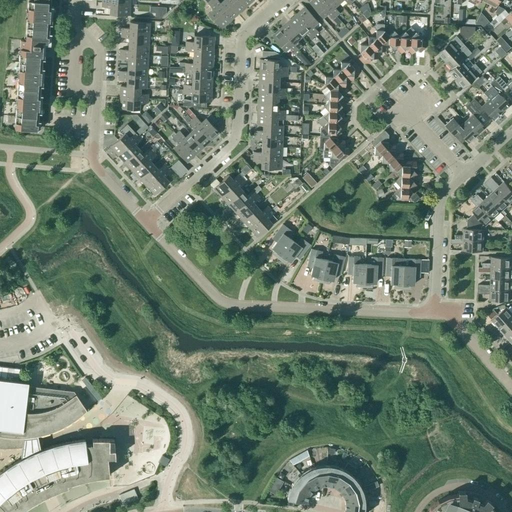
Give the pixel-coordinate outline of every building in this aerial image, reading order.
[(27,0),(27,14),(49,15),(50,9),(47,9),(47,0),(27,0)] [(221,29),(230,21),(211,0),(208,4),(213,10),(208,14),(221,29)] [(223,0),(220,3),(217,0),(211,0),(230,21),(238,14),(225,0),(223,0)] [(225,0),(238,14),(246,7),(239,0),(225,0)] [(332,19),(336,16),(321,0),(312,0),(309,3),(322,18),(327,13),(332,19)] [(334,7),(339,3),(335,0),(321,0),(336,16),(339,13),(334,7)] [(368,0),(360,3),(364,13),(372,10),(368,0)] [(486,0),(485,3),(491,6),(488,11),(493,13),(495,8),(496,8),(499,0),(486,0)] [(129,15),(130,4),(102,2),(102,7),(110,8),(109,14),(129,15)] [(498,6),(495,13),(499,15),(504,10),(505,10),(504,9),(498,6)] [(154,17),(161,17),(165,14),(166,8),(155,7),(155,13),(154,17)] [(296,14),(315,35),(318,32),(313,26),(318,22),(304,7),(296,14)] [(511,25),(511,10),(508,14),(504,10),(499,15),(490,23),(489,24),(493,28),(500,22),(503,25),(508,21),(511,25)] [(49,21),(49,15),(27,14),(25,35),(26,35),(25,40),(25,41),(43,42),(48,42),(48,36),(46,36),(47,21),(49,21)] [(311,38),(315,35),(296,14),(288,21),(301,36),(306,32),(311,38)] [(486,19),(481,24),(484,28),(489,24),(490,23),(486,19)] [(297,40),(301,36),(288,21),(280,29),(298,49),(302,46),(297,40)] [(121,32),(149,34),(150,23),(130,22),(129,28),(121,28),(121,32)] [(460,26),(459,33),(465,40),(474,32),(474,27),(460,26)] [(295,52),(298,49),(280,29),(272,36),(285,51),(289,47),(295,52)] [(388,44),(389,36),(384,31),(376,30),(375,38),(381,44),(380,51),(385,52),(385,44),(388,44)] [(399,44),(399,37),(394,31),(389,36),(388,44),(393,50),(396,48),(401,53),(404,50),(399,44)] [(148,45),(149,34),(121,32),(121,37),(129,38),(128,44),(148,45)] [(410,45),(410,37),(405,32),(399,37),(399,44),(404,50),(406,48),(411,54),(415,51),(410,45)] [(410,45),(415,51),(417,49),(420,52),(425,48),(425,42),(421,42),(421,38),(416,32),(410,37),(410,45)] [(185,46),(213,47),(214,36),(194,35),(194,42),(186,41),(185,46)] [(351,37),(347,41),(351,46),(355,41),(351,37)] [(381,44),(375,38),(368,37),(367,45),(373,51),(372,59),(377,59),(377,51),(380,51),(381,44)] [(457,50),(463,45),(456,37),(450,41),(437,53),(444,61),(457,50)] [(25,41),(25,40),(20,40),(19,54),(18,75),(40,77),(41,71),(38,71),(39,56),(42,56),(43,42),(25,41)] [(148,55),(148,45),(128,44),(128,50),(120,49),(120,54),(148,55)] [(506,44),(502,48),(503,49),(506,52),(510,48),(508,45),(506,44)] [(373,51),(367,45),(360,45),(359,52),(362,55),(359,58),(363,63),(369,63),(369,58),(372,59),(373,51)] [(467,56),(470,53),(463,45),(457,50),(444,61),(451,69),(467,56)] [(213,58),(213,47),(185,46),(185,51),(193,51),(193,57),(213,58)] [(500,47),(494,51),(501,58),(506,53),(500,46),(500,47)] [(147,66),(148,55),(120,54),(120,59),(128,59),(127,65),(147,66)] [(470,59),(467,56),(451,69),(448,72),(455,80),(469,68),(465,64),(470,59)] [(212,69),(213,58),(193,57),(193,63),(185,63),(184,68),(212,69)] [(259,70),(287,72),(287,67),(279,66),(280,60),(260,59),(259,70)] [(345,75),(353,76),(353,73),(358,73),(358,67),(354,62),(351,65),(348,62),(341,62),(340,69),(345,75)] [(147,77),(147,66),(127,65),(127,71),(119,71),(119,76),(147,77)] [(212,80),(212,69),(184,68),(184,72),(192,73),(192,79),(212,80)] [(469,68),(455,80),(463,88),(476,76),(481,72),(478,68),(473,73),(469,68)] [(345,75),(340,69),(333,69),(332,77),(337,83),(345,83),(345,80),(353,80),(353,76),(345,75)] [(287,76),(287,72),(259,70),(259,81),(279,82),(279,76),(287,76)] [(40,83),(40,77),(18,75),(16,102),(39,104),(39,98),(37,98),(38,83),(40,83)] [(146,88),(147,77),(119,76),(118,80),(126,81),(126,86),(126,87),(140,88),(146,88)] [(337,83),(332,77),(325,76),(324,84),(329,90),(337,90),(337,87),(345,88),(345,83),(337,83)] [(511,78),(506,84),(499,76),(494,80),(504,91),(508,87),(511,91),(511,78)] [(211,91),(212,80),(192,79),(192,85),(184,84),(183,89),(211,91)] [(500,95),(504,91),(494,80),(490,84),(497,92),(489,99),(501,113),(509,105),(500,95)] [(278,88),(279,82),(259,81),(258,92),(286,93),(286,88),(278,88)] [(126,87),(126,86),(120,86),(120,97),(147,99),(148,94),(140,94),(140,88),(126,87)] [(211,102),(211,91),(183,89),(178,89),(178,94),(191,94),(191,107),(206,108),(206,102),(211,102)] [(342,96),(337,90),(329,90),(323,95),(328,100),(336,101),(341,107),(345,104),(340,98),(342,96)] [(286,98),(286,93),(258,92),(258,103),(278,104),(278,98),(286,98)] [(147,104),(147,99),(120,97),(119,109),(139,110),(139,103),(147,104)] [(501,113),(489,99),(481,107),(474,99),(470,103),(479,113),(483,109),(493,120),(501,113)] [(339,109),(341,107),(336,101),(328,100),(323,105),(328,111),(336,111),(341,117),(344,114),(339,109)] [(38,110),(39,104),(16,102),(15,124),(14,129),(37,131),(37,124),(35,124),(36,109),(38,110)] [(159,103),(152,109),(157,115),(164,109),(159,103)] [(277,110),(278,104),(258,103),(257,114),(285,115),(285,110),(277,110)] [(475,117),(479,113),(470,103),(465,107),(472,115),(464,122),(476,135),(485,128),(475,117)] [(189,109),(185,112),(192,119),(195,116),(189,109)] [(146,111),(141,116),(148,123),(153,119),(146,111)] [(328,111),(322,116),(317,122),(322,127),(327,122),(335,122),(340,128),(344,125),(339,119),(341,117),(336,111),(328,111)] [(159,116),(159,117),(164,122),(168,118),(163,113),(159,116)] [(285,120),(285,115),(257,114),(257,125),(263,125),(277,125),(277,119),(285,120)] [(184,118),(183,118),(187,123),(188,122),(191,119),(187,115),(184,118)] [(192,120),(211,140),(219,133),(206,118),(201,122),(195,116),(192,119),(192,120)] [(203,148),(211,140),(192,120),(188,123),(194,129),(189,133),(203,148)] [(476,135),(464,122),(456,129),(449,121),(445,125),(454,136),(459,132),(468,143),(476,135)] [(338,130),(340,128),(335,122),(327,122),(322,127),(320,129),(319,136),(321,136),(329,136),(330,136),(337,137),(341,133),(338,130)] [(137,130),(136,131),(139,135),(148,127),(145,123),(141,127),(137,130)] [(254,135),(282,136),(283,125),(277,125),(263,125),(263,131),(254,130),(254,135)] [(152,129),(148,132),(152,137),(157,133),(152,129)] [(203,148),(189,133),(185,137),(180,131),(176,134),(195,155),(203,148)] [(387,150),(395,150),(395,146),(388,145),(388,135),(385,131),(371,143),(374,147),(374,155),(381,155),(387,150)] [(117,155),(138,136),(135,132),(129,138),(124,133),(110,146),(117,155)] [(187,162),(195,155),(176,134),(172,138),(178,143),(173,148),(187,162)] [(282,147),(282,136),(254,135),(254,140),(262,140),(262,146),(282,147)] [(125,163),(139,149),(135,145),(141,139),(138,136),(117,155),(125,163)] [(320,150),(323,150),(330,150),(336,145),(344,145),(344,141),(337,140),(337,137),(330,136),(329,136),(321,136),(319,136),(319,150),(320,150)] [(344,148),(344,145),(336,145),(330,150),(323,150),(323,157),(338,158),(341,156),(344,159),(348,155),(348,149),(344,148)] [(281,158),(282,147),(262,146),(262,152),(253,152),(253,157),(281,158)] [(132,171),(152,152),(149,148),(143,154),(139,149),(125,163),(132,171)] [(395,153),(395,150),(387,150),(381,155),(381,163),(389,163),(394,158),(402,158),(402,154),(395,153)] [(139,179),(154,165),(150,161),(156,155),(152,152),(132,171),(139,179)] [(281,169),(281,158),(253,157),(253,162),(261,162),(261,168),(281,169)] [(402,161),(402,158),(394,158),(389,163),(388,171),(396,171),(401,166),(409,166),(411,165),(409,163),(409,162),(402,161)] [(178,160),(173,164),(183,175),(188,170),(185,167),(178,160)] [(408,177),(414,172),(412,169),(416,166),(416,162),(409,162),(409,163),(411,165),(409,166),(401,166),(396,171),(401,176),(408,177)] [(146,187),(167,168),(164,164),(158,170),(154,165),(139,179),(146,187)] [(361,174),(366,169),(362,165),(357,170),(361,174)] [(167,168),(146,187),(154,195),(169,181),(164,177),(170,171),(167,168)] [(408,188),(414,182),(412,180),(417,175),(414,172),(408,177),(401,176),(395,181),(400,187),(408,188)] [(308,173),(302,178),(311,188),(317,183),(308,173)] [(368,182),(373,177),(369,173),(364,178),(368,182)] [(221,196),(242,178),(238,174),(232,180),(228,175),(213,188),(221,196)] [(511,190),(504,182),(499,186),(491,177),(487,180),(509,204),(511,201),(511,190)] [(228,205),(243,191),(239,187),(245,181),(242,178),(221,196),(228,205)] [(375,190),(381,184),(378,180),(371,186),(375,190)] [(509,204),(487,180),(484,183),(493,192),(488,197),(501,211),(509,204)] [(408,188),(400,187),(394,192),(400,198),(407,199),(413,193),(411,191),(417,186),(414,182),(408,188)] [(378,197),(384,194),(381,188),(375,191),(378,197)] [(235,213),(256,194),(253,190),(247,196),(243,191),(228,205),(235,213)] [(415,193),(410,198),(414,203),(420,198),(415,193)] [(242,221),(257,207),(253,203),(259,197),(256,194),(235,213),(242,221)] [(501,211),(488,197),(483,201),(478,195),(474,198),(493,218),(501,211)] [(485,226),(493,218),(474,198),(471,201),(477,207),(472,211),(474,213),(467,220),(482,227),(482,226),(484,224),(485,226)] [(250,229),(270,210),(267,206),(261,212),(257,207),(242,221),(250,229)] [(270,210),(250,229),(257,237),(277,219),(272,214),(273,213),(270,210)] [(482,229),(482,226),(482,227),(467,220),(467,229),(464,229),(463,235),(455,235),(455,239),(483,241),(483,229),(482,229)] [(278,258),(292,240),(287,236),(291,231),(282,224),(272,238),(276,242),(272,248),(274,250),(272,253),(278,258)] [(315,234),(318,230),(313,226),(310,231),(315,234)] [(292,240),(278,258),(285,263),(288,260),(290,262),(295,255),(299,259),(310,244),(301,238),(297,244),(292,240)] [(483,241),(455,239),(451,239),(451,243),(463,244),(463,251),(483,251),(483,241)] [(321,282),(326,260),(320,258),(321,251),(311,249),(307,266),(312,267),(310,275),(313,276),(313,280),(321,282)] [(326,260),(321,282),(329,284),(330,279),(333,280),(335,273),(340,274),(344,257),(334,254),(332,261),(326,260)] [(364,286),(365,264),(358,264),(359,257),(348,256),(347,274),(353,274),(352,282),(355,282),(355,286),(364,286)] [(365,264),(364,286),(372,287),(372,283),(375,283),(376,275),(381,275),(382,258),(372,257),(371,264),(365,264)] [(482,268),(511,269),(511,258),(491,257),(491,263),(483,263),(482,267),(482,268)] [(386,258),(385,275),(391,276),(390,283),(393,284),(393,288),(402,288),(403,266),(403,259),(397,258),(386,258)] [(403,266),(402,288),(410,288),(410,284),(413,284),(414,277),(419,277),(420,259),(409,259),(403,259),(403,266)] [(482,268),(482,267),(478,267),(478,272),(491,272),(491,279),(510,279),(511,269),(482,268)] [(510,290),(510,279),(491,279),(490,285),(478,285),(478,289),(510,290)] [(509,301),(510,290),(478,289),(478,293),(490,294),(490,300),(509,301)] [(493,334),(511,316),(511,313),(506,307),(492,320),(496,325),(490,331),(493,334)] [(494,310),(487,315),(491,320),(498,314),(494,310)] [(506,337),(511,331),(511,316),(493,334),(496,337),(502,332),(506,337)] [(504,353),(511,345),(511,331),(506,337),(510,341),(501,349),(504,353)] [(0,378),(18,380),(19,369),(0,366),(0,378)] [(72,421),(74,419),(77,417),(79,416),(81,414),(84,412),(86,410),(74,391),(27,386),(28,382),(0,379),(0,448),(2,448),(9,448),(15,448),(22,448),(21,459),(16,462),(11,465),(7,468),(3,471),(0,472),(0,511),(19,511),(22,510),(27,507),(32,504),(37,501),(42,498),(40,493),(51,487),(52,490),(58,488),(65,485),(71,483),(77,482),(83,480),(90,479),(96,477),(102,477),(109,476),(107,458),(115,457),(115,458),(116,458),(114,440),(108,439),(103,439),(97,439),(92,439),(92,443),(85,444),(85,440),(79,440),(74,441),(70,442),(65,443),(60,444),(55,445),(50,447),(45,448),(40,450),(40,446),(41,446),(41,445),(42,445),(42,444),(42,443),(42,442),(42,441),(41,440),(40,439),(39,439),(38,439),(37,435),(40,434),(44,433),(47,433),(50,432),(53,431),(56,429),(58,428),(61,427),(67,424),(69,422),(72,421)] [(295,456),(289,460),(293,465),(298,462),(295,456)] [(341,468),(333,487),(334,487),(335,487),(335,488),(336,488),(338,489),(338,490),(339,490),(352,476),(351,475),(356,468),(347,462),(342,469),(341,468)] [(315,467),(313,467),(319,486),(320,486),(321,486),(322,485),(323,485),(324,485),(325,485),(326,485),(327,465),(324,465),(324,464),(315,466),(315,467)] [(327,465),(326,485),(327,485),(328,485),(329,485),(330,486),(331,486),(332,486),(333,487),(341,468),(338,468),(339,467),(330,465),(330,466),(327,465)] [(303,473),(301,474),(313,489),(314,489),(315,488),(316,487),(317,487),(318,487),(319,486),(313,467),(310,468),(310,467),(302,472),(303,473)] [(293,483),(291,485),(309,495),(309,494),(310,493),(310,492),(311,492),(311,491),(312,491),(312,490),(313,489),(301,474),(299,476),(298,476),(292,482),(293,483)] [(352,476),(339,490),(339,491),(340,491),(340,492),(341,492),(341,493),(341,494),(342,494),(342,495),(343,496),(361,488),(360,486),(360,485),(355,478),(354,478),(352,476)] [(279,486),(282,482),(276,478),(273,483),(279,486)] [(289,487),(286,496),(287,496),(287,499),(294,500),(306,502),(306,501),(306,500),(307,499),(307,498),(308,497),(308,496),(309,495),(291,485),(290,488),(289,487)] [(361,488),(343,496),(343,497),(344,498),(344,499),(344,500),(345,501),(345,502),(345,503),(364,502),(364,499),(365,499),(363,490),(362,490),(361,488)] [(495,511),(489,505),(491,503),(486,499),(482,496),(478,494),(473,493),(464,491),(457,491),(458,494),(447,496),(438,501),(429,508),(426,511),(495,511)] [(344,510),(344,511),(348,511),(364,511),(365,504),(364,504),(364,502),(345,503),(345,504),(345,505),(345,506),(345,507),(345,508),(345,509),(344,509),(344,510)]
